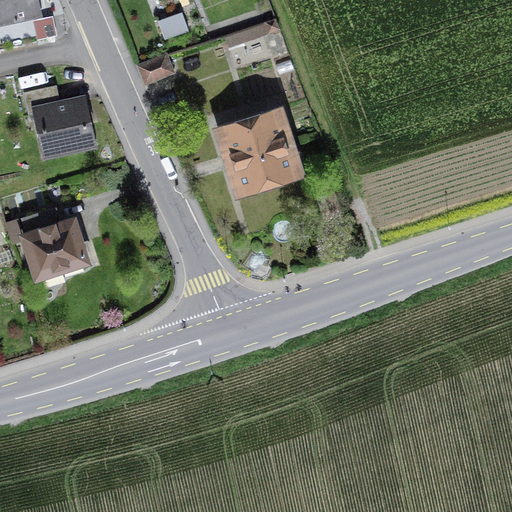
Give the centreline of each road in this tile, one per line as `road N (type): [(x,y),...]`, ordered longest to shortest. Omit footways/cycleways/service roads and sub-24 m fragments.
road 1 (residential): [(228,333),(100,42)]
road 2 (tertiary): [(511,237),(228,333)]
road 3 (tertiary): [(228,333),(0,404)]
